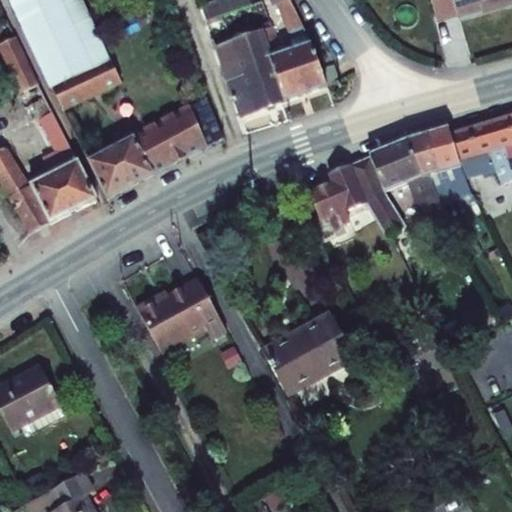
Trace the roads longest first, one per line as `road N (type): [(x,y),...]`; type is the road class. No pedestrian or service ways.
road 1 (tertiary): [(403,112),(210,177),(47,269)]
road 2 (residential): [(174,511),(47,269)]
road 3 (residential): [(327,0),(403,112)]
